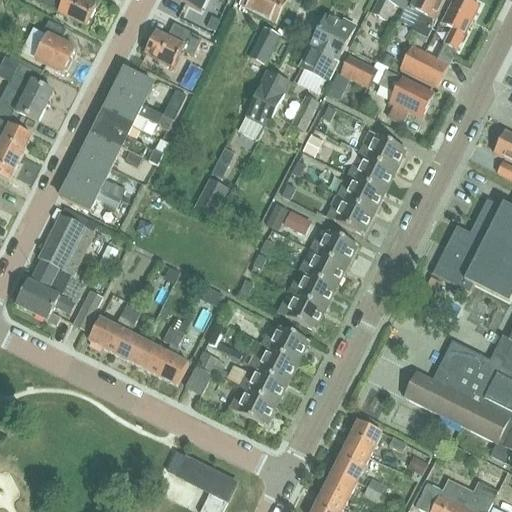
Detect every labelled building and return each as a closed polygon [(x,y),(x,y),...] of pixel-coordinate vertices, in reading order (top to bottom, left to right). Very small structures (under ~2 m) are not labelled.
[(48,0),(49,1),(47,0),(30,0),(30,1),(85,30),(96,9),(77,0),(48,0)] [(172,0),(201,14),(207,0),(172,0)] [(275,27),(288,1),(286,0),(244,0),(240,9),(275,27)] [(403,13),(409,0),(378,0),(379,0),(380,1),(373,17),(385,23),(393,8),(403,13)] [(415,0),(411,10),(407,9),(399,24),(414,31),(412,34),(427,41),(438,17),(437,17),(445,0),(415,0)] [(452,33),(439,59),(451,65),(479,10),(475,8),(477,5),(466,0),(460,0),(459,0),(455,0),(442,28),(452,33)] [(214,19),(209,30),(216,33),(221,22),(214,19)] [(326,84),(353,30),(342,24),(340,27),(325,20),(310,50),(300,71),(326,84)] [(48,38),(35,63),(62,77),(64,74),(67,75),(72,65),(69,64),(74,52),(60,45),(66,33),(49,25),(43,36),(48,38)] [(157,35),(145,58),(173,72),(183,54),(187,56),(191,59),(194,60),(203,41),(201,40),(185,32),(175,27),(168,41),(157,35)] [(263,68),(278,39),(265,33),(250,61),(263,68)] [(354,44),(350,52),(360,58),(364,49),(354,44)] [(437,91),(449,69),(411,50),(400,72),(437,91)] [(384,58),(380,66),(388,70),(393,73),(397,65),(384,58)] [(4,60),(0,68),(0,80),(10,85),(15,76),(28,83),(21,98),(13,112),(17,114),(17,115),(38,126),(53,95),(36,86),(40,78),(4,60)] [(340,77),(339,78),(350,84),(368,92),(372,85),(379,89),(395,97),(390,107),(394,109),(388,121),(402,128),(408,116),(422,123),(434,99),(386,75),(388,70),(380,66),(377,65),(373,73),(349,60),(340,77)] [(124,73),(113,95),(142,109),(143,107),(152,88),(124,73)] [(245,120),(238,135),(259,147),(267,132),(285,96),(285,95),(289,87),(268,76),(264,84),(245,120)] [(176,88),(190,95),(191,93),(195,95),(199,87),(195,85),(196,84),(181,77),(176,88)] [(168,110),(163,119),(174,124),(175,124),(187,99),(176,93),(168,110)] [(142,109),(113,95),(103,116),(131,130),(138,117),(146,122),(145,123),(168,135),(174,124),(163,119),(150,113),(151,112),(143,107),(142,109)] [(303,134),(316,106),(306,101),(292,129),(303,134)] [(329,109),(322,121),(330,125),(337,113),(329,109)] [(131,130),(103,116),(92,137),(121,151),(130,155),(129,156),(141,162),(146,152),(134,146),(126,141),(131,130)] [(0,152),(20,162),(31,139),(9,128),(3,139),(0,137),(0,152)] [(511,166),(511,138),(505,135),(493,158),(511,166)] [(110,172),(121,151),(92,137),(82,158),(110,172)] [(324,144),(312,138),(304,155),(316,161),(324,144)] [(360,157),(395,175),(406,153),(378,139),(372,151),(365,147),(360,157)] [(0,180),(8,185),(20,162),(0,152),(0,180)] [(155,153),(149,164),(158,169),(164,157),(155,153)] [(141,162),(129,156),(125,165),(137,171),(141,162)] [(384,196),(395,175),(360,157),(367,161),(361,172),(354,169),(349,178),(384,196)] [(100,194),(108,198),(120,204),(125,193),(113,187),(113,188),(104,184),(110,172),(82,158),(71,179),(100,194)] [(234,163),(228,176),(237,181),(245,168),(234,163)] [(307,170),(299,166),(293,178),(301,182),(307,170)] [(511,171),(502,167),(497,177),(511,184),(511,171)] [(250,200),(259,175),(244,170),(235,195),(250,200)] [(374,217),(384,196),(349,178),(349,179),(356,182),(350,193),(343,190),(339,199),(374,217)] [(71,179),(60,201),(61,201),(89,215),(95,203),(104,207),(108,198),(100,194),(72,180),(71,179)] [(210,182),(195,211),(215,222),(230,193),(210,182)] [(288,187),(282,200),(290,204),(296,191),(288,187)] [(120,204),(108,198),(104,207),(103,207),(115,213),(120,204)] [(363,239),(374,217),(339,199),(338,200),(345,204),(340,215),(333,211),(328,221),(363,239)] [(457,231),(456,232),(433,278),(469,297),(473,289),(509,307),(511,302),(511,211),(503,207),(501,211),(487,204),(470,238),(457,231)] [(280,228),(286,216),(274,211),(269,222),(280,228)] [(290,216),(283,229),(302,239),(310,225),(291,215),(290,216)] [(42,264),(34,279),(50,287),(58,273),(63,275),(85,232),(60,220),(39,263),(42,264)] [(318,257),(346,271),(357,249),(329,235),(323,247),(316,244),(311,253),(318,257)] [(100,241),(94,257),(107,262),(113,246),(100,241)] [(267,242),(260,255),(269,259),(275,247),(267,242)] [(260,257),(253,269),(261,273),(268,261),(260,257)] [(335,292),(346,271),(318,257),(312,268),(306,264),(300,274),(335,292)] [(34,279),(31,286),(27,285),(15,309),(47,325),(55,311),(70,318),(75,309),(47,294),(58,273),(50,287),(34,279)] [(325,313),(335,292),(300,274),(300,275),(307,278),(302,289),(295,286),(290,295),(325,313)] [(192,294),(212,305),(219,291),(199,281),(192,294)] [(246,283),(240,296),(248,300),(254,287),(246,283)] [(91,294),(85,307),(73,328),(85,334),(96,313),(103,300),(91,294)] [(325,313),(290,295),(290,296),(297,299),(291,311),(284,307),(279,317),(314,335),(325,313)] [(196,298),(187,315),(202,323),(211,305),(196,298)] [(111,357),(132,367),(144,345),(129,337),(144,308),(138,305),(134,313),(133,313),(111,357)] [(88,345),(111,357),(133,313),(125,309),(119,322),(115,330),(100,322),(88,345)] [(226,313),(220,325),(228,329),(234,317),(226,313)] [(174,323),(169,331),(176,335),(180,326),(174,323)] [(162,344),(169,348),(176,335),(169,331),(162,344)] [(262,350),(269,353),(297,367),(308,346),(280,332),(275,343),(267,340),(262,350)] [(176,335),(169,348),(176,352),(183,338),(176,335)] [(215,335),(209,347),(217,351),(223,339),(215,335)] [(132,367),(154,378),(165,356),(144,345),(132,367)] [(452,345),(432,385),(416,377),(403,402),(496,448),(490,461),(511,471),(511,361),(507,359),(503,368),(491,362),(490,364),(452,345)] [(287,388),(297,367),(269,353),(263,365),(256,361),(257,359),(246,352),(240,364),(252,370),(287,388)] [(204,354),(198,367),(205,371),(212,358),(204,354)] [(188,367),(165,356),(154,378),(176,390),(188,367)] [(201,398),(211,380),(212,377),(196,369),(186,391),(191,393),(201,398)] [(276,409),(287,388),(252,370),(251,371),(258,374),(253,385),(246,382),(241,391),(276,409)] [(241,391),(246,382),(248,378),(234,371),(227,384),(241,391)] [(276,409),(241,391),(241,392),(248,395),(242,406),(235,403),(230,413),(265,431),(276,409)] [(345,451),(369,463),(382,438),(358,426),(345,451)] [(402,457),(406,449),(392,443),(388,451),(402,457)] [(369,463),(345,451),(333,475),(357,487),(369,463)] [(429,467),(414,459),(408,472),(423,479),(429,467)] [(187,462),(178,479),(184,482),(193,487),(198,490),(211,496),(202,511),(223,511),(228,505),(230,506),(239,488),(187,462)] [(357,487),(333,475),(321,499),(345,511),(357,487)] [(371,484),(367,492),(380,499),(384,491),(371,484)] [(442,496),(441,495),(426,488),(415,511),(416,511),(489,511),(498,495),(479,485),(473,497),(448,484),(442,496)] [(380,499),(367,492),(363,500),(376,506),(380,499)] [(344,511),(345,511),(321,499),(314,511),(344,511)]
